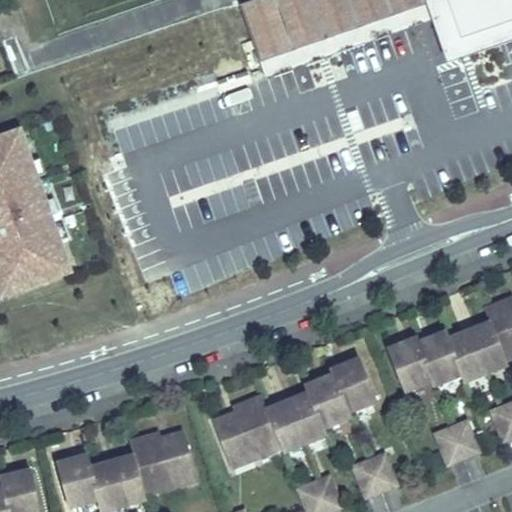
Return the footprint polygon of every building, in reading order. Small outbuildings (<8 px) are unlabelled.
[(295,56),(277,0),(256,0),(241,5),(263,66),(295,56)] [(330,43),(314,0),(277,0),(295,56),(330,43)] [(362,31),(350,0),(314,0),(330,43),(362,31)] [(394,19),(387,0),(350,0),(362,31),(394,19)] [(424,0),(387,0),(394,19),(427,7),(424,0)] [(452,28),(443,0),(441,0),(429,6),(435,22),(448,69),(511,47),(511,30),(461,48),(452,28)] [(511,0),(443,0),(452,28),(461,48),(511,30),(511,0)] [(0,308),(66,284),(13,143),(0,148),(0,308)] [(392,308),(409,351),(436,340),(438,344),(466,333),(468,340),(511,322),(509,317),(511,315),(511,256),(488,266),(494,280),(453,297),(450,290),(423,301),(421,296),(392,308)] [(190,267),(177,272),(187,294),(200,288),(190,267)] [(218,382),(233,417),(254,408),(259,419),(287,408),(289,412),(332,395),(329,387),(357,376),(355,371),(382,360),(364,318),(335,330),(337,335),(310,346),(312,352),(272,369),(266,356),(238,368),(240,373),(218,382)] [(511,361),(496,369),(508,398),(511,396),(511,361)] [(471,379),(441,392),(454,422),(484,409),(471,379)] [(63,426),(75,470),(104,462),(107,474),(152,462),(151,456),(180,447),(177,435),(199,428),(189,393),(166,399),(165,394),(135,403),(139,418),(97,430),(94,417),(63,426)] [(501,446),(511,440),(511,401),(487,412),(501,446)] [(254,408),(233,417),(237,428),(259,419),(254,408)] [(390,413),(359,426),(372,457),(402,443),(390,413)] [(428,434),(442,469),(481,454),(467,419),(428,434)] [(199,428),(177,435),(180,447),(203,441),(199,428)] [(48,478),(37,433),(6,441),(9,452),(0,453),(0,500),(22,496),(19,485),(48,478)] [(334,436),(304,449),(317,479),(347,465),(334,436)] [(363,501),(398,487),(385,454),(350,467),(363,501)] [(250,471),(220,484),(231,511),(237,511),(263,501),(250,471)] [(330,475),(295,489),(304,511),(333,511),(344,508),(330,475)]
